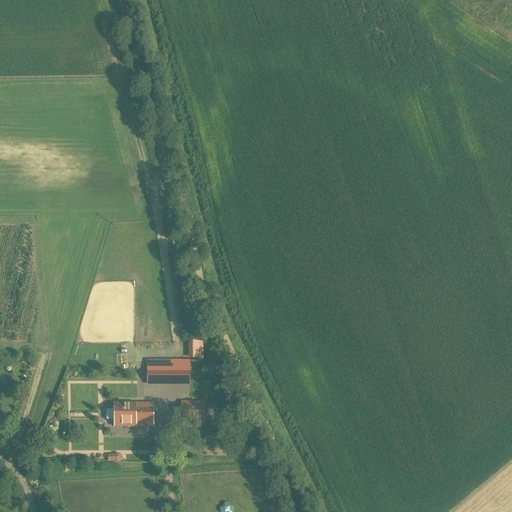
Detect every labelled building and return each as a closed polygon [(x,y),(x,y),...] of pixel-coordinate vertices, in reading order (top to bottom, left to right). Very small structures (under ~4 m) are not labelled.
[(147,361),(147,371),(160,371),(160,366),(156,366),(157,361),(147,361)] [(189,361),(157,361),(156,366),(160,366),(160,371),(189,371),(189,361)] [(147,371),(147,384),(189,384),(189,371),(160,371),(147,371)] [(204,404),(182,403),(181,423),(203,424),(204,404)] [(138,404),(114,404),(114,427),(136,427),(136,416),(138,415),(138,404)] [(153,405),(138,404),(138,415),(136,416),(136,427),(154,427),(153,405)]
